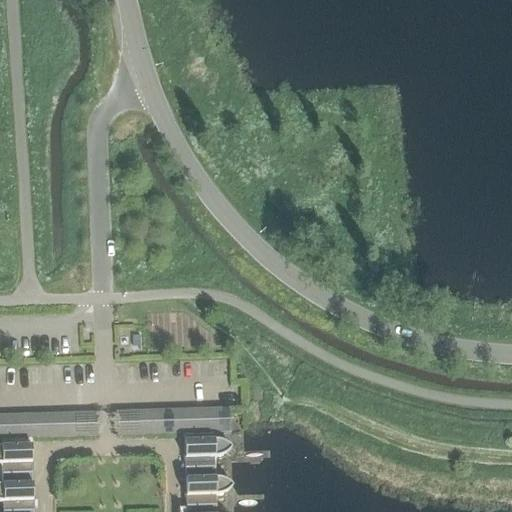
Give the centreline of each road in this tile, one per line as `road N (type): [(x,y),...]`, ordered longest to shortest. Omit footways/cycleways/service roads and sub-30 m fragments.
road 1 (tertiary): [(511,354),(424,341),(313,292),(210,197),(144,80)]
road 2 (unclassified): [(144,80),(107,104),(97,121),(107,450)]
